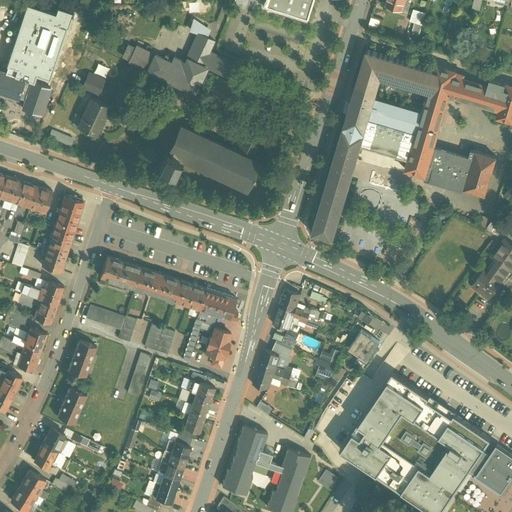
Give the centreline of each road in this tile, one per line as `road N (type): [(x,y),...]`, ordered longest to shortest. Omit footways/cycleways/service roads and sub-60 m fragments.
road 1 (secondary): [(280,241),(390,294),(511,381)]
road 2 (residential): [(362,0),(280,241)]
road 3 (residential): [(89,235),(30,406),(0,462)]
road 4 (residential): [(263,293),(196,511)]
road 5 (track): [(62,322),(239,380)]
road 6 (secondary): [(105,184),(280,241)]
road 7 (residential): [(263,293),(89,235)]
